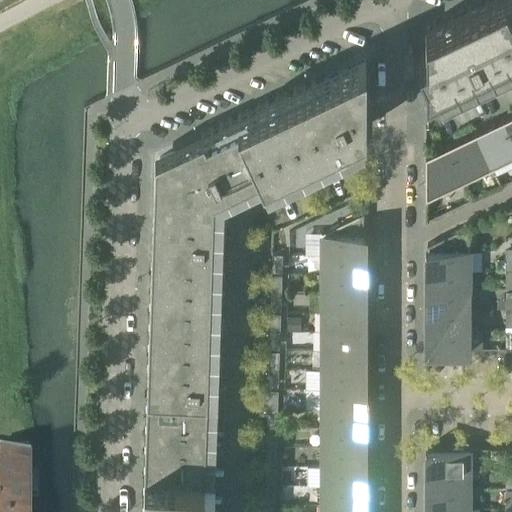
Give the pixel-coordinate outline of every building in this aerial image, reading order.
[(488,0),(478,0),(469,5),(491,52),(509,43),(488,0)] [(511,6),(509,0),(488,0),(509,43),(511,41),(511,6)] [(469,5),(452,13),(474,60),(476,64),(485,60),(483,56),(491,52),(469,5)] [(452,13),(434,21),(457,68),(474,60),(452,13)] [(457,68),(434,21),(427,25),(425,25),(425,47),(419,50),(425,64),(425,83),(457,68)] [(314,78),(257,105),(155,154),(142,511),(202,511),(207,392),(217,392),(218,371),(207,371),(211,249),(222,250),(223,228),(212,228),(213,192),(365,120),(365,54),(314,78)] [(511,112),(501,118),(511,140),(511,112)] [(511,140),(501,118),(474,131),(490,163),(511,152),(511,140)] [(474,131),(447,144),(462,176),(490,163),(474,131)] [(462,176),(447,144),(425,154),(425,194),(462,176)] [(322,232),(322,254),(365,254),(365,233),(363,233),(363,212),(322,232)] [(425,267),(425,270),(469,270),(469,224),(427,244),(427,249),(425,249),(425,267)] [(272,268),(282,269),(283,254),(273,254),(272,268)] [(322,254),(322,273),(365,273),(365,254),(322,254)] [(425,270),(425,289),(469,289),(469,270),(425,270)] [(322,273),(321,292),(365,292),(365,273),(322,273)] [(271,306),(281,306),(282,278),(272,277),(271,306)] [(425,289),(425,308),(469,308),(469,289),(425,289)] [(321,292),(321,311),(365,311),(365,309),(365,292),(321,292)] [(425,308),(425,328),(469,328),(469,308),(425,308)] [(321,311),(322,330),(365,330),(365,328),(365,311),(321,311)] [(269,344),(280,345),(280,316),(270,316),(269,344)] [(469,328),(425,328),(425,348),(427,349),(427,348),(469,348),(469,328)] [(322,330),(322,350),(365,350),(365,347),(365,330),(322,330)] [(322,350),(322,369),(365,369),(365,350),(322,350)] [(268,383),(278,383),(279,354),(269,354),(268,383)] [(322,369),(321,388),(365,388),(365,369),(322,369)] [(321,388),(321,407),(365,407),(365,388),(321,388)] [(267,422),(277,422),(278,393),(268,393),(267,422)] [(321,407),(321,427),(365,427),(365,407),(321,407)] [(321,427),(321,446),(365,446),(365,427),(321,427)] [(266,460),(276,461),(277,432),(267,431),(266,460)] [(321,446),(321,465),(365,465),(365,463),(365,446),(321,446)] [(425,448),(425,468),(469,469),(469,448),(427,448),(425,448)] [(0,511),(30,511),(31,481),(15,481),(15,450),(0,449),(0,511)] [(321,465),(321,485),(365,485),(365,482),(365,466),(365,465),(321,465)] [(425,468),(425,488),(469,488),(469,469),(425,468)] [(264,499),(274,499),(275,470),(265,470),(264,499)] [(321,485),(321,504),(365,504),(365,501),(365,485),(321,485)] [(425,488),(425,507),(469,507),(469,488),(425,488)]
